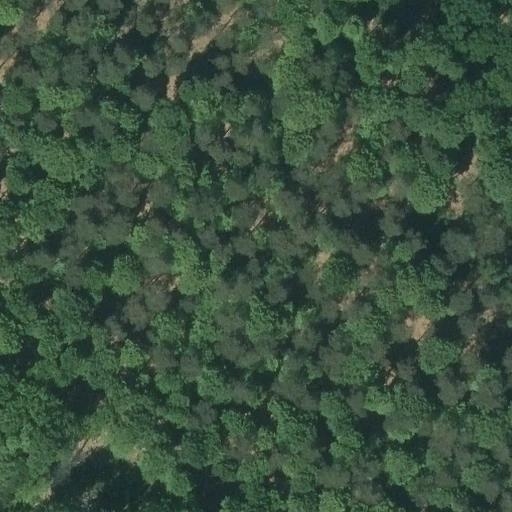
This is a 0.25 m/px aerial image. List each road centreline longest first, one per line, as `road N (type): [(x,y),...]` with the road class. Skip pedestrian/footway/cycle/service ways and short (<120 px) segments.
road 1 (unknown): [(343,0),(511,149)]
road 2 (track): [(386,0),(511,96)]
road 3 (unclassified): [(103,511),(0,430)]
